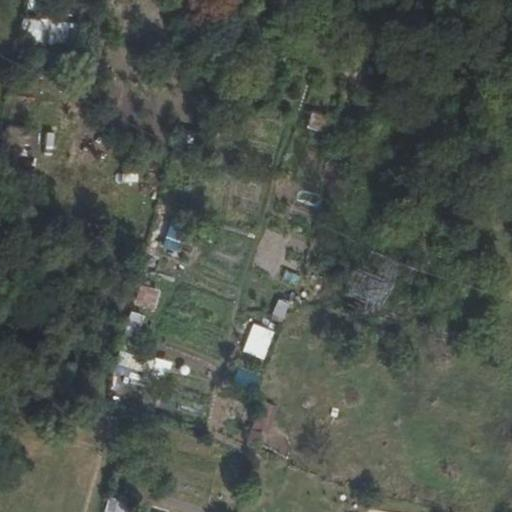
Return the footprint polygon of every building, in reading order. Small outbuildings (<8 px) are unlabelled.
[(205,0),(188,0),(184,17),(200,21),(205,0)] [(434,0),(429,29),(436,30),(445,32),(451,0),(434,0)] [(164,48),(174,14),(146,5),(136,39),(164,48)] [(0,183),(0,186),(28,195),(33,177),(6,167),(0,183)] [(35,182),(30,198),(33,199),(31,206),(51,212),(58,189),(35,182)] [(131,305),(152,313),(161,291),(139,283),(131,305)] [(265,430),(269,404),(259,402),(254,428),(265,430)]
